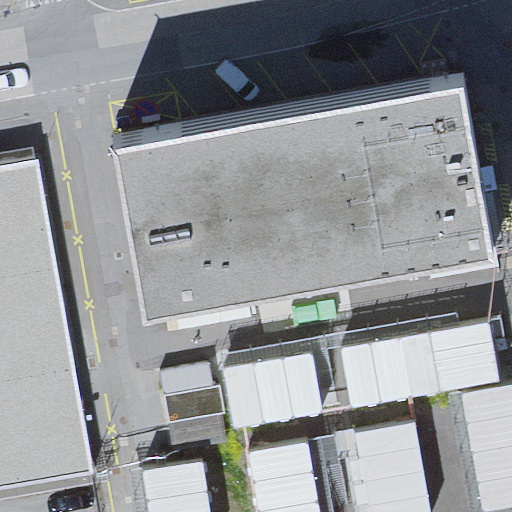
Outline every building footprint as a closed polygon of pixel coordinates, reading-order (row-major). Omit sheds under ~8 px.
[(490,247),(463,76),(106,131),(133,302),(490,247)] [(31,162),(0,167),(0,474),(84,459),(31,162)] [(488,322),(339,348),(349,407),(498,381),(488,322)] [(310,354),(219,368),(229,430),(320,416),(310,354)] [(218,359),(168,365),(176,433),(227,427),(218,359)] [(511,506),(511,382),(459,393),(482,511),(511,506)] [(430,511),(415,420),(334,433),(338,457),(345,459),(354,511),(430,511)] [(319,511),(307,442),(247,452),(257,511),(319,511)] [(142,471),(148,511),(209,511),(203,462),(142,471)]
